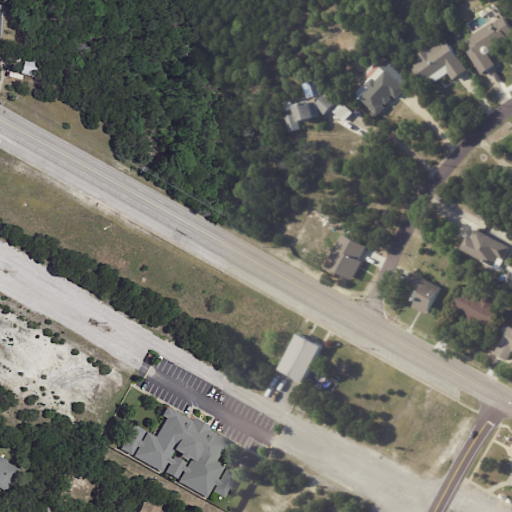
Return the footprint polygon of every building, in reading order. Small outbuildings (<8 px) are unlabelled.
[(2,39),(0,38),(0,15),(8,15),(7,39),(2,39)] [(496,55),(494,56),(500,66),(485,74),(472,53),(478,49),(473,41),(479,38),(478,37),(497,25),(498,25),(511,17),(511,18),(511,39),(505,44),(506,47),(498,52),(497,54),(496,55)] [(468,74),(457,81),(453,74),(434,86),(428,77),(423,80),(416,68),(418,66),(418,65),(424,61),(422,57),(433,50),(434,51),(445,44),(446,46),(449,44),(451,47),(455,45),(472,71),(468,74)] [(22,74),(27,59),(41,63),(36,79),(22,74)] [(406,87),(408,89),(399,99),(395,95),(392,98),(395,100),(390,105),(388,104),(386,106),(388,109),(381,116),(363,100),(364,99),(359,95),(373,80),(374,81),(375,80),(377,80),(379,82),(389,71),(406,87)] [(336,108),(329,116),(324,111),(322,111),(324,119),(306,124),(302,109),(320,103),(320,106),(331,95),(340,104),(336,108)] [(349,121),(348,123),(337,113),(346,104),(356,114),(349,121)] [(300,115),(304,130),(293,133),(290,118),(300,115)] [(511,249),(504,260),(499,257),(495,265),(483,258),(482,260),(464,250),(467,244),(468,244),(471,239),(473,240),(478,230),(511,249)] [(367,244),(341,234),(329,269),(355,278),(367,244)] [(423,311),(418,308),(426,294),(412,287),(419,275),(445,289),(431,315),(423,311)] [(470,315),(459,309),(469,292),(483,300),(487,293),(501,300),(497,308),(505,312),(495,329),(470,315)] [(511,362),(499,355),(510,336),(503,333),(507,326),(511,328),(511,362)] [(308,338),(327,349),(307,385),(285,372),(305,337),(308,338)] [(171,409),(191,420),(192,417),(209,427),(208,430),(228,441),(227,441),(232,444),(227,452),(223,449),(216,461),(225,466),(217,479),(219,480),(226,467),(237,473),(224,497),(213,491),(216,486),(214,485),(207,498),(178,482),(184,472),(182,470),(177,479),(165,472),(170,464),(167,462),(162,473),(133,457),(138,448),(136,446),(131,456),(119,449),(133,425),(144,431),(139,440),(141,441),(146,432),(155,437),(166,418),(161,416),(166,407),(171,409)] [(0,457),(7,461),(6,462),(19,469),(6,492),(0,488),(0,457)] [(93,504),(88,501),(87,504),(84,502),(82,505),(64,495),(77,472),(103,486),(93,504)] [(136,511),(142,501),(151,506),(152,505),(159,509),(159,511),(160,511),(136,511)]
